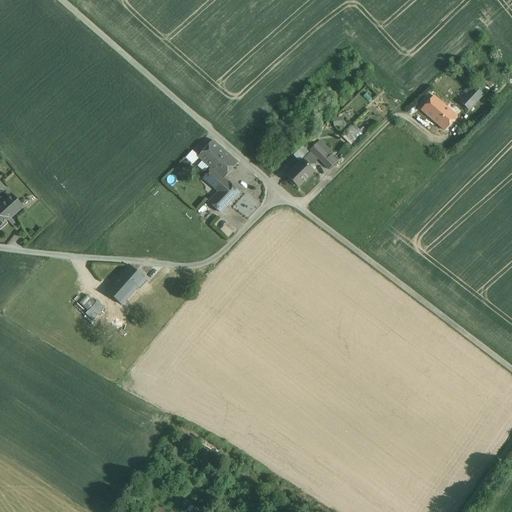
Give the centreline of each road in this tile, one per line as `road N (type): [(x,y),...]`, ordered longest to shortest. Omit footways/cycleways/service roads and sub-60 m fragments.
road 1 (unclassified): [(0,246),(187,268),(215,258),(282,192)]
road 2 (residential): [(62,0),(282,192)]
road 3 (residential): [(282,192),(511,370)]
